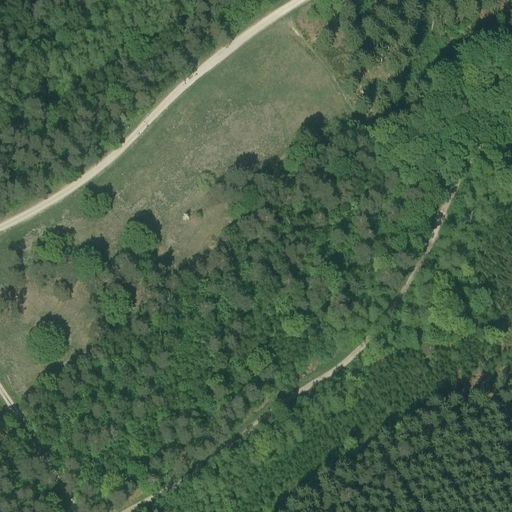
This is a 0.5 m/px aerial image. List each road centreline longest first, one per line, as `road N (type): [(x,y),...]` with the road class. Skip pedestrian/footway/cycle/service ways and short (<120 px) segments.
road 1 (track): [(511,103),(468,159),(380,323),(314,385),(129,511)]
road 2 (track): [(0,228),(103,167),(210,63),(304,0)]
road 3 (track): [(0,388),(74,511)]
